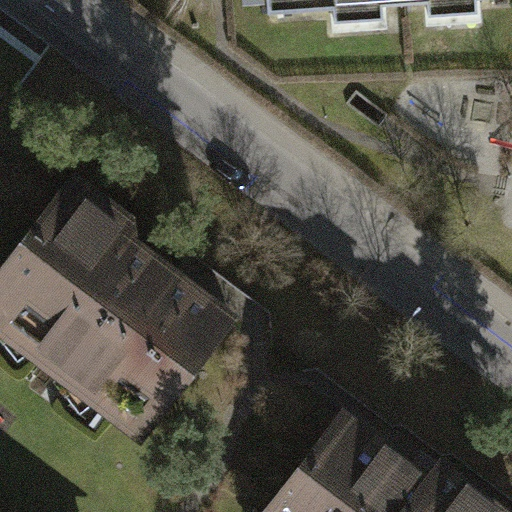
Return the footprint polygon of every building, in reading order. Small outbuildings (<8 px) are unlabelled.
[(511,0),(270,0),(271,17),(337,14),(338,38),(390,36),(389,11),(409,10),(434,9),(435,31),(483,29),(482,6),(511,4),(511,0)] [(30,62),(0,41),(0,79),(12,88),(30,62)] [(0,258),(0,316),(146,430),(243,307),(196,270),(132,220),(141,210),(77,160),(0,258)] [(377,417),(352,399),(269,511),(511,511),(511,496),(440,444),(431,456),(377,417)] [(0,511),(13,511),(0,501),(0,511)]
